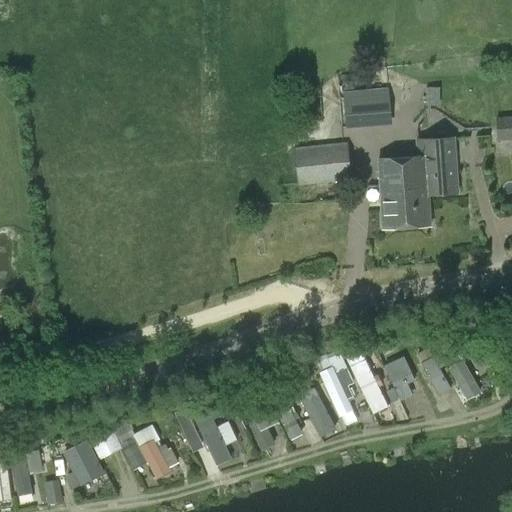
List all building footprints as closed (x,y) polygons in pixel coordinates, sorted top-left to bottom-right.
[(376,126),(393,125),(390,89),(373,90),(376,126)] [(497,141),(511,140),(511,116),(496,118),(497,141)] [(429,195),(457,193),(454,138),(425,140),(429,195)] [(429,195),(425,140),(417,141),(418,156),(378,159),(383,230),(431,227),(429,195)] [(298,187),(352,181),(348,143),(294,149),(298,187)] [(421,364),(439,397),(451,390),(440,369),(448,365),(441,353),(440,354),(435,345),(417,355),(422,364),(421,364)] [(360,348),(345,355),(373,415),(388,407),(360,348)] [(333,367),(319,373),(339,418),(353,412),(348,400),(353,398),(348,386),(354,384),(340,353),(329,359),(333,367)] [(404,356),(384,365),(401,401),(413,396),(407,384),(415,380),(404,356)] [(489,391),(470,359),(456,368),(475,400),(489,391)] [(272,405),(290,440),(302,433),(285,399),(288,398),(282,385),(271,390),(277,403),(272,405)] [(258,390),(237,399),(261,452),(275,445),(267,429),(279,423),(270,405),(266,407),(258,390)] [(310,390),(298,398),(321,435),(333,427),(310,390)] [(195,408),(221,464),(233,459),(214,418),(225,413),(217,396),(206,401),(207,403),(195,408)] [(190,409),(179,413),(195,450),(206,446),(190,409)] [(239,438),(231,420),(221,424),(229,442),(239,438)] [(125,423),(115,430),(123,443),(133,437),(125,423)] [(88,435),(100,459),(122,448),(110,424),(88,435)] [(136,437),(121,445),(135,471),(150,463),(159,481),(173,473),(170,468),(180,463),(172,448),(170,450),(167,444),(159,448),(157,443),(161,441),(153,425),(135,435),(136,437)] [(38,436),(23,439),(25,452),(40,449),(38,436)] [(88,441),(63,454),(81,489),(106,476),(88,441)] [(0,503),(13,502),(6,449),(0,450),(0,503)] [(26,454),(11,456),(19,498),(34,495),(30,474),(44,471),(40,452),(26,454)] [(60,480),(45,483),(49,504),(64,501),(60,480)]
